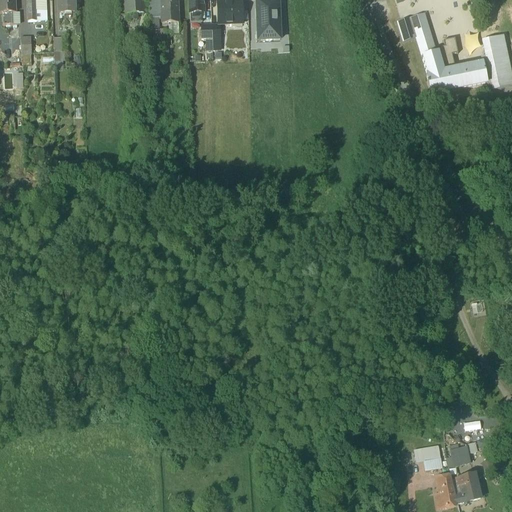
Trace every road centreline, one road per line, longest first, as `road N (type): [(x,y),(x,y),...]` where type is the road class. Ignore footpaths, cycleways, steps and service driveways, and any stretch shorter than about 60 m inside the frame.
road 1 (tertiary): [(365,0),(423,131),(511,268)]
road 2 (track): [(480,219),(456,238),(456,287),(486,361),(511,397)]
